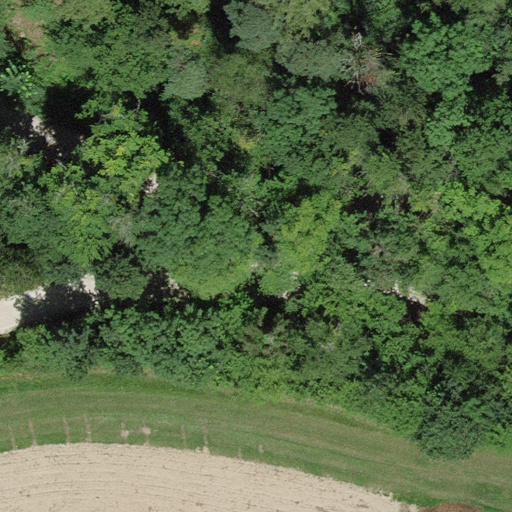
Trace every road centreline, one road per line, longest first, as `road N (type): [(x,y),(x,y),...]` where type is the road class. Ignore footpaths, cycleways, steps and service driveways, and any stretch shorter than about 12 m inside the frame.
road 1 (track): [(0,128),(99,165),(216,191),(511,227)]
road 2 (track): [(0,316),(65,290),(217,279),(511,303)]
